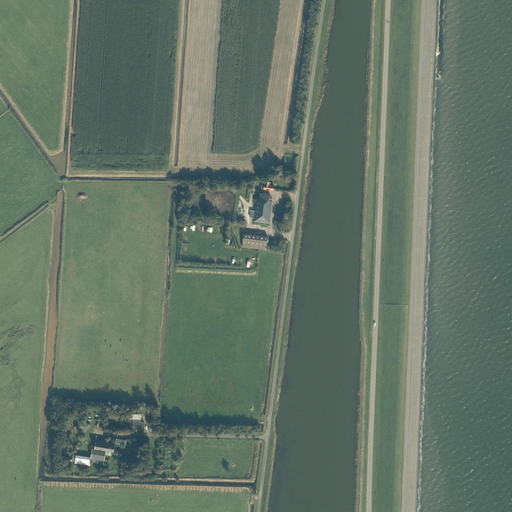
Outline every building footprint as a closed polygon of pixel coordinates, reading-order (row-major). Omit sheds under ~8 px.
[(261,188),(264,189),(274,190),(274,186),(270,185),(271,182),(265,181),(264,185),(262,184),(261,188)] [(254,218),(253,221),(254,221),(254,222),(270,224),(273,201),(270,200),(270,194),(260,192),(259,199),(256,199),(255,207),(257,207),(256,211),(250,210),(249,218),(254,218)] [(243,233),(242,247),(266,250),(268,236),(243,233)] [(133,425),(133,428),(144,429),(144,422),(141,422),(141,414),(131,414),(131,419),(130,425),(133,425)] [(91,457),(91,458),(104,460),(104,459),(105,451),(113,452),(114,444),(108,444),(109,439),(105,439),(102,439),(101,443),(95,442),(94,449),(92,448),(91,457)] [(76,455),(75,463),(90,465),(91,458),(91,457),(76,455)]
